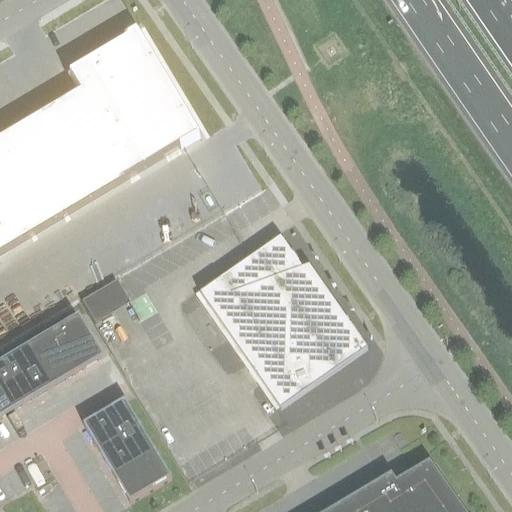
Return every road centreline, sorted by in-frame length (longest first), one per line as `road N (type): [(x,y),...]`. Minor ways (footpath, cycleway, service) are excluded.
road 1 (tertiary): [(179,0),(432,364)]
road 2 (unclassified): [(432,364),(190,511)]
road 3 (trunk): [(412,0),(511,143)]
road 4 (tertiary): [(432,364),(511,479)]
